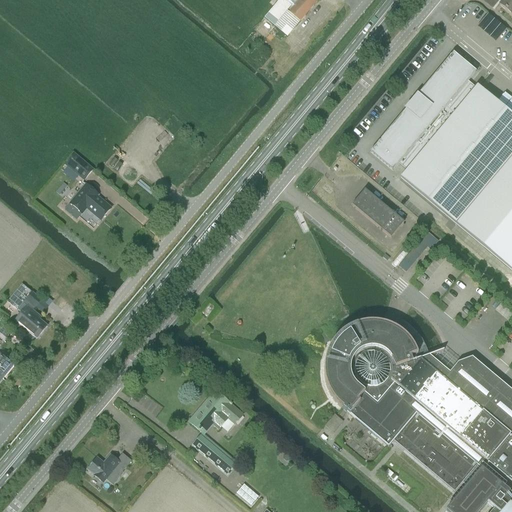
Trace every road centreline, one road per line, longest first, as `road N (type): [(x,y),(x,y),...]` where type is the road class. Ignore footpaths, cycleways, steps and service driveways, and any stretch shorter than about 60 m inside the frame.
road 1 (unclassified): [(10,511),(436,0)]
road 2 (primary): [(0,477),(396,0)]
road 3 (unclassified): [(0,443),(371,0)]
